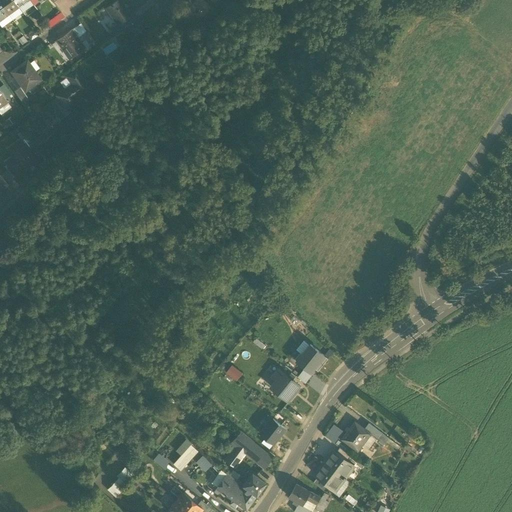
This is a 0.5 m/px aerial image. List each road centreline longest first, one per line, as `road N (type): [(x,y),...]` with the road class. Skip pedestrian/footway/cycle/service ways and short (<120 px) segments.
road 1 (residential): [(0,211),(47,166),(173,5)]
road 2 (tertiary): [(429,315),(339,389),(261,511)]
road 3 (tertiary): [(429,315),(418,258),(511,103)]
